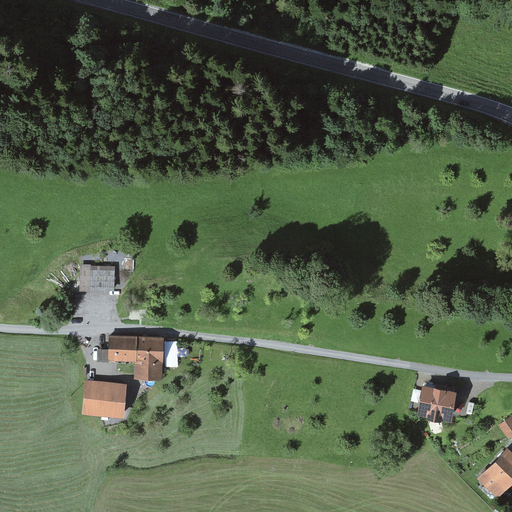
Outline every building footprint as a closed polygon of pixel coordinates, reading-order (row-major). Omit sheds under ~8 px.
[(115,265),(80,266),(81,289),(115,289),(115,265)] [(160,379),(161,338),(109,337),(109,360),(134,361),(133,379),(160,379)] [(122,384),(84,382),(83,414),(120,416),(122,384)] [(457,388),(422,383),(417,413),(452,418),(457,388)] [(498,425),(508,437),(511,434),(511,415),(498,425)] [(429,420),(432,431),(445,428),(442,417),(429,420)] [(497,496),(511,479),(511,451),(506,446),(477,478),(497,496)]
